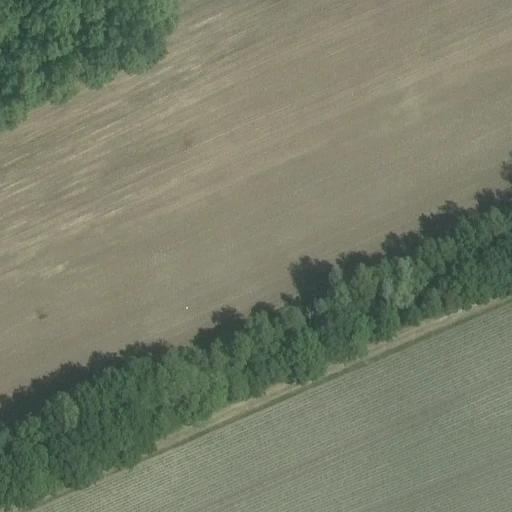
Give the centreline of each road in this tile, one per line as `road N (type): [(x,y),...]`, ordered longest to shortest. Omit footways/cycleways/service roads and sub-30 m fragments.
road 1 (unknown): [(0,445),(511,221)]
road 2 (track): [(10,511),(511,291)]
